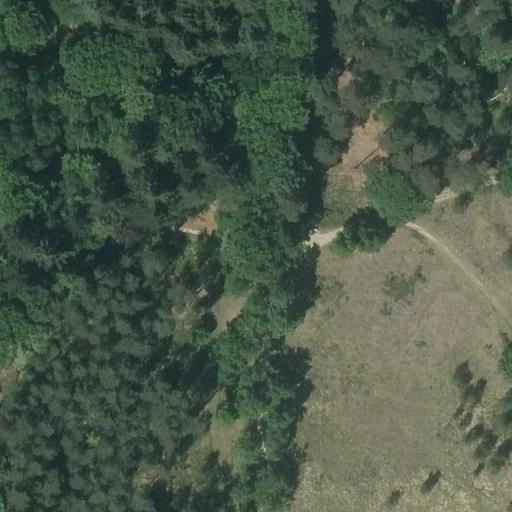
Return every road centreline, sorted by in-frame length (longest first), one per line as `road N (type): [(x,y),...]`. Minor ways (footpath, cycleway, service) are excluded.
road 1 (unknown): [(227,511),(231,285),(301,199),(343,0)]
road 2 (track): [(0,210),(36,242),(164,232),(239,248),(369,220),(511,175)]
road 3 (track): [(253,511),(273,0)]
road 4 (track): [(36,242),(126,331),(167,475),(197,511)]
road 5 (track): [(9,0),(0,226)]
